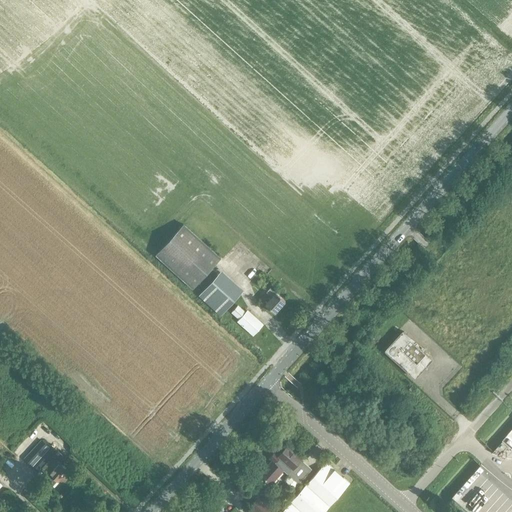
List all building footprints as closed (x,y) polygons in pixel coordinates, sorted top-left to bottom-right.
[(196,207),(244,251),(322,166),(292,139),(285,146),(247,111),(193,171),(258,230),(248,241),(202,200),(196,207)] [(192,288),(221,257),(183,223),(155,254),(192,288)] [(221,315),(239,295),(217,274),(199,295),(221,315)] [(274,313),(285,301),(275,292),(275,293),(269,288),(265,292),(271,297),(264,305),(274,313)] [(253,336),(262,325),(246,311),(244,313),(237,306),(231,312),(239,319),(237,321),(253,336)] [(385,349),(385,350),(385,351),(413,377),(414,377),(415,377),(431,360),(431,358),(416,344),(417,342),(425,349),(426,348),(404,331),(403,331),(402,331),(385,349)] [(41,466),(54,451),(41,439),(28,454),(41,466)] [(311,468),(302,459),(286,446),(278,455),(279,455),(274,461),(272,460),(259,474),(270,484),(282,470),(281,469),(282,468),(289,475),(285,479),(294,487),(298,483),(311,468)] [(57,460),(62,455),(58,451),(53,456),(52,456),(42,467),(49,473),(44,478),(51,485),(56,480),(58,481),(68,470),(57,460)] [(326,461),(279,511),(322,511),(349,482),(326,461)] [(273,511),(257,497),(249,507),(254,511),(273,511)]
